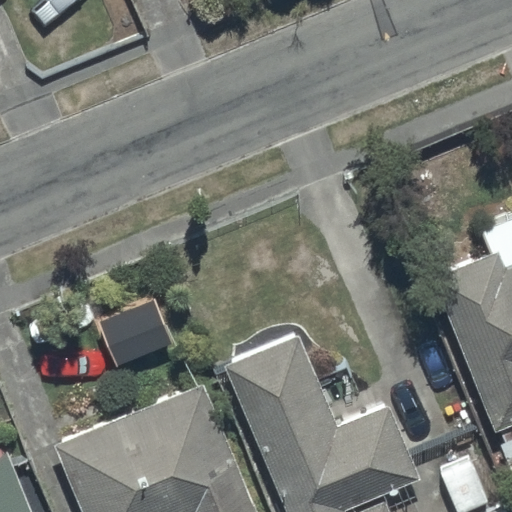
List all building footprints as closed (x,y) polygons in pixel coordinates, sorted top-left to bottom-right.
[(511,207),(480,220),(489,241),(433,263),(495,420),(511,413),(511,207)] [(296,323),(224,353),(288,511),(394,511),(384,488),(347,503),(344,498),(417,468),(386,391),(333,413),(296,323)] [(258,511),(202,371),(53,431),(85,511),(258,511)] [(0,511),(36,511),(7,441),(0,443),(0,511)] [(509,511),(502,496),(465,511),(509,511)]
